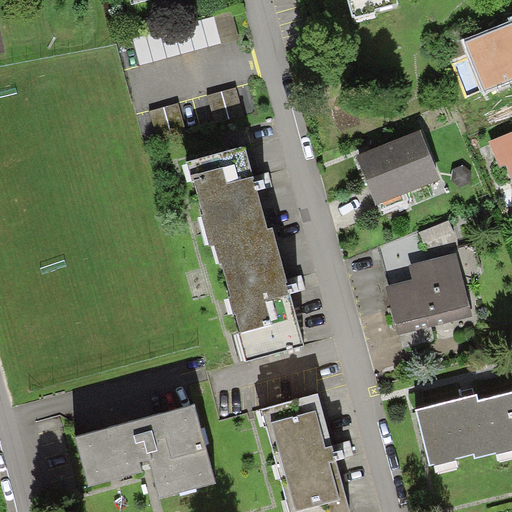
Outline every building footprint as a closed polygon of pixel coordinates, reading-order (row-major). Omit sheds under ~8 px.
[(346,0),(353,22),(399,9),(396,0),(346,0)] [(511,22),(503,27),(465,41),(486,92),(511,81),(511,22)] [(215,126),(245,120),(239,90),(209,97),(215,126)] [(160,136),(187,128),(181,107),(153,115),(160,136)] [(511,135),(490,145),(499,165),(506,162),(511,176),(511,135)] [(419,136),(358,161),(376,206),(438,180),(419,136)] [(212,248),(233,318),(235,317),(248,362),(302,347),(285,288),(288,287),(287,283),(272,230),(266,232),(253,184),(243,150),(190,166),(205,218),(201,219),(210,248),(212,248)] [(433,238),(416,244),(422,260),(439,253),(433,238)] [(387,289),(398,334),(468,316),(453,257),(408,268),(412,283),(387,289)] [(260,409),(288,511),(345,511),(350,511),(332,448),(317,393),(260,409)] [(417,413),(431,469),(474,458),(476,464),(511,454),(511,394),(478,403),(477,398),(417,413)] [(194,406),(76,439),(89,488),(143,473),(140,462),(144,461),(148,460),(158,498),(215,482),(194,406)]
